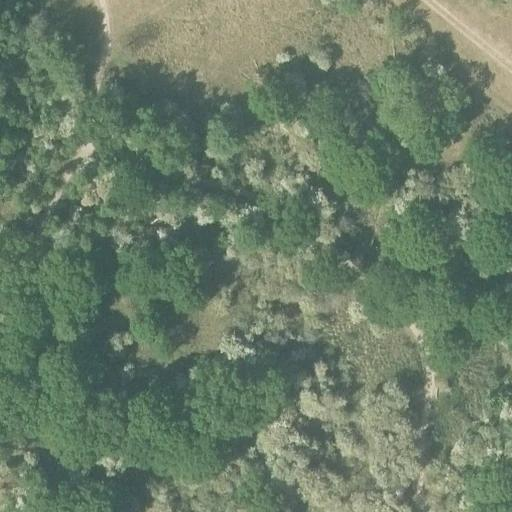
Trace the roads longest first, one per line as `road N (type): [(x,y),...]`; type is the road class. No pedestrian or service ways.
road 1 (track): [(425,511),(416,465),(429,386),(413,331),(348,261),(279,208),(89,140)]
road 2 (track): [(89,140),(105,39),(99,0)]
